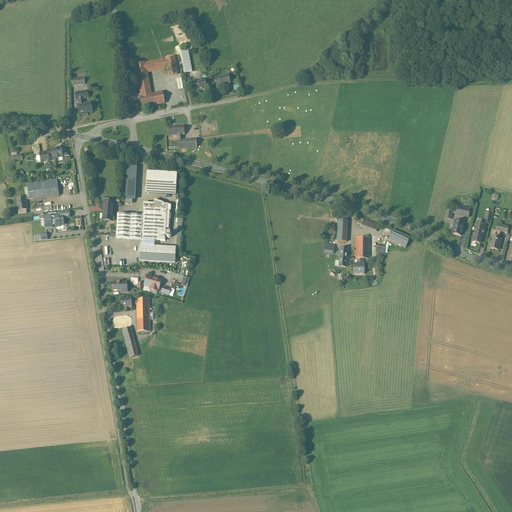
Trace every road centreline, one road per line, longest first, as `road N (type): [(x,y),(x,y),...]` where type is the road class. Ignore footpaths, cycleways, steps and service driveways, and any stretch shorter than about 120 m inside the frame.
road 1 (residential): [(131,147),(354,206),(511,270)]
road 2 (residential): [(138,511),(77,135)]
road 3 (track): [(511,76),(295,81),(244,98)]
road 4 (track): [(136,500),(304,487),(317,511)]
road 5 (unclassified): [(110,0),(130,121)]
